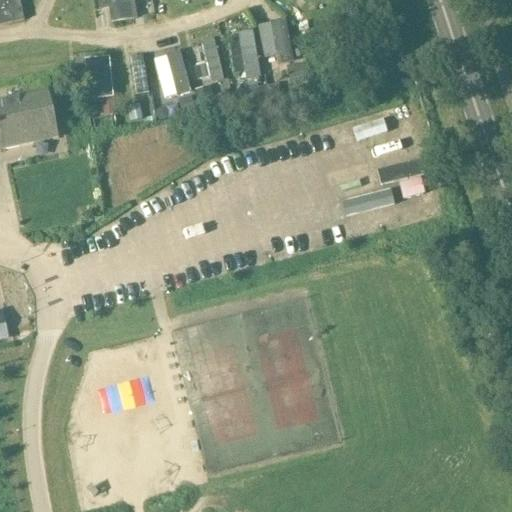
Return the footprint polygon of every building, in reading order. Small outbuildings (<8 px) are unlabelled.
[(0,0),(0,26),(23,21),(18,0),(0,0)] [(97,0),(99,11),(107,10),(109,23),(137,19),(134,0),(97,0)] [(286,20),(258,25),(266,70),(294,66),(286,20)] [(255,33),(233,34),(235,80),(258,79),(255,33)] [(207,87),(224,83),(214,39),(197,43),(207,87)] [(164,99),(190,92),(180,51),(153,58),(164,99)] [(144,56),(132,57),(135,94),(148,93),(144,56)] [(84,99),(112,98),(110,57),(82,58),(84,99)] [(11,101),(18,141),(55,134),(46,93),(11,101)] [(100,100),(103,117),(113,115),(110,98),(100,100)] [(0,145),(1,150),(19,146),(18,141),(11,101),(0,103),(0,145)] [(396,133),(414,131),(412,109),(395,110),(396,133)] [(343,153),(374,144),(371,132),(340,141),(343,153)] [(421,159),(415,140),(402,144),(408,163),(421,159)] [(338,176),(382,164),(378,150),(334,163),(338,176)] [(0,341),(10,339),(2,308),(0,308),(0,341)]
